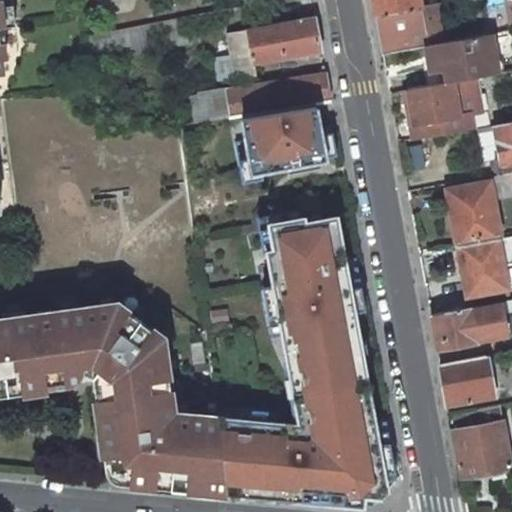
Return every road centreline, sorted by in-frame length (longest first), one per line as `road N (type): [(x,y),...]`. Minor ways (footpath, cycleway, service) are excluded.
road 1 (residential): [(345,0),(437,511)]
road 2 (tertiary): [(154,511),(0,495)]
